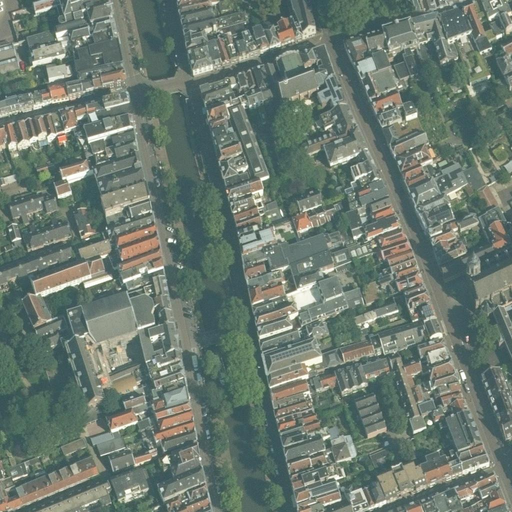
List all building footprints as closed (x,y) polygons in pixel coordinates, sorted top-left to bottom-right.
[(57,0),(48,3),(43,5),(33,8),(35,17),(60,9),(89,0),(57,0)] [(123,0),(89,0),(60,9),(65,24),(60,25),(59,27),(60,31),(61,32),(84,25),(82,19),(110,11),(110,10),(109,10),(125,6),(123,0)] [(198,0),(177,5),(164,8),(166,18),(179,15),(201,10),(198,0)] [(201,10),(179,15),(166,18),(168,26),(181,23),(181,22),(217,14),(220,24),(244,17),(243,15),(242,15),(239,4),(236,2),(226,5),(226,4),(217,6),(215,0),(198,0),(201,10)] [(275,0),(280,19),(283,18),(278,0),(275,0)] [(294,19),(311,14),(309,9),(308,4),(308,3),(307,0),(288,0),(292,14),(293,19),(294,19)] [(406,0),(410,10),(425,6),(425,5),(423,0),(406,0)] [(502,35),(504,34),(500,25),(507,21),(511,19),(506,9),(502,0),(491,0),(489,1),(481,4),(488,22),(493,33),(496,41),(503,38),(502,35)] [(511,1),(511,0),(502,0),(506,9),(511,6),(511,1)] [(480,26),(488,22),(481,4),(481,5),(472,8),(462,12),(473,40),(481,59),(491,54),(487,45),(496,41),(493,33),(484,37),(480,26)] [(56,41),(113,26),(130,22),(127,5),(125,6),(109,10),(110,10),(110,11),(82,19),(84,25),(61,32),(52,34),(46,36),(33,40),(30,41),(26,42),(27,42),(29,52),(30,56),(58,48),(56,41)] [(437,20),(453,63),(458,61),(457,59),(457,58),(453,49),(452,47),(455,46),(458,53),(457,53),(468,81),(470,87),(490,79),(480,59),(481,59),(473,40),(462,12),(449,17),(437,20)] [(173,45),(185,42),(212,36),(216,48),(223,46),(233,43),(241,40),(242,39),(249,38),(249,37),(246,27),(246,26),(244,17),(220,24),(217,14),(181,22),(181,23),(168,26),(173,45)] [(311,15),(311,14),(294,19),(295,22),(303,41),(316,35),(313,26),(313,24),(311,15)] [(295,44),(303,41),(295,22),(291,23),(289,18),(282,20),(284,25),(287,24),(295,44)] [(410,28),(422,62),(429,80),(434,78),(433,75),(434,75),(433,75),(431,69),(432,69),(431,68),(430,66),(427,58),(431,57),(430,54),(435,53),(440,69),(451,65),(452,68),(455,67),(453,63),(437,20),(438,21),(437,21),(428,23),(427,24),(427,23),(421,25),(410,28)] [(505,37),(511,33),(511,27),(510,28),(507,21),(500,25),(504,34),(505,37)] [(116,36),(133,32),(130,22),(113,26),(56,41),(58,48),(61,48),(70,46),(70,47),(71,47),(116,36)] [(259,27),(260,30),(268,28),(277,26),(275,22),(259,26),(259,27)] [(281,49),(295,44),(287,24),(284,25),(279,27),(279,25),(277,26),(268,28),(276,44),(278,43),(281,49)] [(269,54),(270,53),(260,30),(259,27),(252,30),(252,37),(253,37),(255,42),(254,42),(251,43),(249,38),(242,39),(248,60),(253,58),(253,59),(255,58),(257,57),(257,58),(258,58),(260,57),(269,54)] [(260,30),(270,53),(281,49),(278,43),(276,44),(268,28),(260,30)] [(403,62),(410,82),(418,79),(412,60),(409,53),(416,51),(419,63),(422,62),(410,28),(409,29),(400,32),(400,31),(393,33),(393,34),(384,36),(382,37),(389,60),(392,59),(401,56),(403,62)] [(32,35),(33,40),(46,36),(45,31),(32,35)] [(118,47),(118,46),(135,43),(133,32),(116,36),(71,47),(73,59),(118,47)] [(212,36),(185,42),(173,45),(176,59),(187,56),(187,57),(206,51),(208,51),(208,50),(216,48),(212,36)] [(382,37),(364,42),(371,62),(372,65),(372,66),(389,60),(382,37)] [(241,40),(233,43),(240,64),(249,62),(248,60),(242,39),(241,40)] [(355,71),(355,72),(372,66),(372,65),(364,67),(363,64),(365,63),(364,59),(368,58),(369,62),(371,62),(364,42),(356,44),(344,47),(348,58),(350,63),(355,71)] [(502,57),(503,60),(507,58),(511,55),(511,42),(500,49),(504,56),(502,57)] [(118,46),(118,47),(73,59),(61,62),(62,66),(74,63),(76,70),(121,59),(120,57),(136,54),(134,44),(135,44),(135,43),(118,46)] [(233,43),(223,46),(230,67),(240,64),(233,43)] [(0,77),(20,72),(13,46),(9,47),(0,49),(0,77)] [(58,48),(30,56),(31,59),(29,60),(30,66),(33,66),(33,69),(52,64),(61,62),(73,59),(71,47),(70,47),(70,46),(61,48),(58,48)] [(208,51),(206,51),(213,72),(214,72),(230,67),(223,46),(216,48),(208,50),(208,51)] [(179,82),(193,78),(213,72),(206,51),(187,57),(187,56),(176,59),(178,70),(178,71),(178,73),(180,77),(178,77),(179,82)] [(327,79),(329,85),(335,82),(334,79),(324,53),(321,54),(320,53),(317,54),(317,55),(311,57),(319,77),(327,79)] [(120,57),(121,59),(76,70),(78,79),(123,70),(136,67),(139,67),(136,54),(120,57)] [(263,107),(263,108),(274,103),(281,123),(301,115),(299,111),(297,105),(318,98),(316,91),(329,85),(327,79),(319,77),(311,57),(299,62),(298,61),(296,61),(296,62),(279,68),(276,68),(276,69),(277,69),(277,71),(277,72),(281,85),(277,87),(273,74),(273,73),(273,72),(273,73),(272,72),(263,74),(252,77),(257,91),(254,93),(254,97),(259,96),(261,103),(263,107)] [(511,68),(507,58),(503,60),(495,64),(503,81),(511,75),(511,68)] [(362,87),(370,106),(395,95),(406,90),(403,83),(410,80),(410,82),(403,62),(401,63),(402,68),(395,71),(394,69),(388,71),(385,64),(389,64),(393,62),(392,59),(389,60),(372,66),(355,72),(362,87)] [(49,86),(78,79),(76,70),(71,71),(56,74),(55,72),(56,72),(56,69),(55,69),(54,67),(42,69),(44,77),(46,87),(49,86)] [(123,70),(78,79),(80,88),(92,85),(124,78),(140,75),(141,74),(136,69),(136,67),(123,70)] [(140,75),(124,78),(92,85),(94,96),(124,90),(124,89),(133,87),(143,85),(145,79),(141,74),(140,75)] [(511,75),(503,81),(496,84),(500,93),(508,89),(510,92),(511,90),(511,75)] [(250,99),(254,97),(254,93),(257,91),(252,77),(244,80),(247,86),(249,95),(250,99)] [(148,82),(145,79),(143,85),(133,87),(134,92),(147,90),(146,86),(148,82)] [(239,99),(241,103),(250,99),(249,95),(247,86),(244,80),(235,83),(237,91),(239,98),(239,99)] [(205,86),(199,87),(186,90),(188,98),(201,96),(200,94),(209,91),(219,88),(217,81),(205,86)] [(297,105),(299,111),(314,104),(318,113),(322,111),(322,112),(331,108),(332,111),(334,114),(319,121),(323,129),(325,132),(322,133),(324,138),(330,136),(331,139),(324,141),(322,143),(303,150),(306,160),(324,153),(351,144),(348,137),(358,133),(357,131),(356,131),(355,127),(352,122),(347,109),(345,105),(344,102),(340,92),(339,93),(335,82),(329,85),(316,91),(318,98),(297,105)] [(203,103),(203,102),(237,91),(235,83),(225,86),(219,88),(209,91),(200,94),(201,96),(188,98),(189,106),(203,103)] [(65,85),(58,86),(61,104),(70,102),(67,91),(66,89),(65,85)] [(92,85),(80,88),(83,99),(94,96),(92,85)] [(49,95),(41,97),(43,108),(54,105),(61,104),(58,86),(48,89),(49,92),(48,92),(49,95)] [(80,88),(67,91),(70,102),(77,100),(83,99),(80,88)] [(126,104),(125,104),(129,103),(129,102),(143,100),(147,99),(149,99),(147,90),(134,92),(126,94),(103,99),(105,109),(103,109),(105,118),(130,112),(129,107),(129,106),(128,106),(126,105),(126,104)] [(203,102),(203,103),(189,106),(191,113),(205,110),(205,109),(239,99),(239,98),(237,91),(203,102)] [(370,106),(376,121),(402,111),(400,105),(404,103),(406,110),(409,109),(404,98),(398,101),(395,95),(370,106)] [(262,107),(263,107),(261,103),(259,96),(254,97),(250,99),(241,103),(239,104),(241,110),(242,110),(247,108),(248,112),(249,112),(250,112),(250,111),(253,111),(254,110),(255,110),(257,109),(258,112),(257,113),(260,119),(262,125),(268,123),(263,111),(263,110),(262,107)] [(41,97),(31,100),(34,110),(43,108),(41,97)] [(207,118),(206,116),(224,110),(235,106),(235,105),(239,104),(241,103),(239,99),(205,109),(205,110),(191,113),(192,121),(207,118)] [(17,104),(20,114),(23,113),(31,111),(34,110),(31,100),(17,104)] [(145,111),(143,100),(129,102),(129,103),(131,114),(145,111)] [(17,104),(6,107),(9,117),(20,114),(17,104)] [(249,177),(252,187),(259,184),(269,181),(269,180),(268,180),(264,168),(264,167),(260,157),(259,155),(255,145),(255,143),(251,133),(250,131),(249,128),(246,121),(246,120),(242,111),(241,110),(239,104),(235,105),(235,106),(224,110),(228,124),(231,131),(233,138),(239,152),(243,163),(249,177)] [(0,119),(9,117),(6,107),(0,108),(0,107),(0,119)] [(412,108),(409,109),(406,110),(402,111),(376,121),(382,134),(397,128),(407,124),(417,120),(414,113),(412,108)] [(103,109),(86,113),(87,123),(105,118),(103,109)] [(206,116),(207,118),(192,121),(195,135),(210,131),(210,130),(228,124),(224,110),(206,116)] [(84,137),(132,125),(148,121),(145,111),(131,114),(131,113),(130,113),(130,112),(105,118),(87,123),(77,126),(81,139),(84,138),(84,137)] [(86,113),(75,116),(77,126),(87,123),(86,113)] [(60,120),(65,138),(73,135),(75,141),(76,141),(81,139),(77,126),(75,116),(74,116),(70,117),(69,117),(66,118),(65,118),(64,118),(61,119),(60,119),(60,120)] [(52,122),(57,140),(58,146),(66,143),(65,138),(60,120),(52,122)] [(47,141),(48,143),(57,140),(52,122),(52,121),(51,122),(50,122),(49,122),(43,124),(42,124),(47,141)] [(148,121),(132,125),(84,137),(84,138),(81,139),(76,141),(80,153),(83,152),(134,137),(150,133),(148,121)] [(33,126),(40,149),(49,147),(48,143),(47,141),(42,124),(33,126)] [(210,130),(210,131),(195,135),(197,143),(211,138),(227,133),(228,132),(231,131),(228,124),(210,130)] [(25,128),(30,148),(30,149),(31,149),(31,148),(32,148),(33,149),(33,150),(34,151),(34,152),(35,152),(36,152),(37,153),(38,153),(39,152),(41,152),(40,149),(33,126),(25,128)] [(13,131),(13,132),(20,157),(25,156),(23,150),(30,148),(25,128),(24,128),(24,129),(13,131)] [(382,134),(390,152),(413,140),(410,133),(401,137),(397,128),(382,134)] [(199,151),(213,146),(214,149),(229,143),(228,140),(233,138),(231,131),(228,132),(227,133),(211,138),(197,143),(199,151)] [(20,157),(13,132),(11,132),(9,133),(9,132),(9,133),(7,133),(5,134),(4,134),(8,149),(9,152),(11,160),(20,157)] [(134,137),(83,152),(87,163),(89,162),(93,161),(95,161),(136,148),(153,145),(150,133),(134,137)] [(351,144),(324,153),(331,170),(358,160),(368,156),(367,154),(365,149),(360,139),(358,134),(358,133),(348,137),(351,144)] [(0,152),(0,153),(0,152),(0,151),(8,149),(4,134),(0,135),(0,152)] [(390,152),(395,163),(415,153),(425,150),(430,148),(430,147),(428,148),(423,137),(424,136),(424,135),(423,136),(413,140),(390,152)] [(200,156),(202,163),(205,162),(217,159),(239,152),(233,138),(228,140),(229,143),(214,149),(215,151),(200,156)] [(98,186),(142,173),(159,167),(156,156),(153,145),(136,148),(95,161),(97,169),(98,174),(94,175),(95,178),(98,186)] [(199,151),(200,156),(215,151),(214,149),(213,146),(199,151)] [(395,163),(401,179),(429,166),(430,166),(432,165),(437,162),(436,162),(441,160),(437,152),(428,156),(425,150),(415,153),(395,163)] [(220,169),(220,172),(243,163),(239,152),(217,159),(205,162),(202,163),(205,174),(220,169)] [(368,156),(358,160),(363,169),(351,174),(355,184),(350,186),(352,192),(344,195),(342,188),(336,190),(335,195),(338,201),(345,198),(353,196),(362,192),(359,183),(364,181),(367,178),(376,174),(368,156)] [(60,174),(63,184),(63,185),(67,183),(86,178),(86,177),(90,176),(90,175),(94,174),(94,175),(98,174),(97,169),(96,169),(93,161),(89,162),(90,165),(60,174)] [(208,178),(211,188),(224,185),(224,186),(249,177),(243,163),(220,172),(208,178)] [(429,176),(433,174),(430,166),(429,166),(401,179),(405,187),(429,176)] [(408,194),(416,212),(445,199),(468,187),(469,186),(471,189),(483,182),(475,167),(462,174),(458,166),(434,177),(435,179),(431,181),(432,183),(430,184),(431,185),(427,187),(426,186),(408,194)] [(145,185),(144,183),(161,178),(159,167),(142,173),(98,186),(102,199),(145,185)] [(359,183),(362,192),(380,185),(376,174),(367,178),(364,181),(359,183)] [(405,187),(408,194),(426,186),(425,184),(429,182),(430,184),(432,183),(431,181),(431,180),(433,179),(432,177),(434,176),(433,174),(429,176),(405,187)] [(15,176),(3,180),(5,186),(18,182),(16,176),(15,176)] [(208,189),(211,200),(226,196),(226,197),(252,187),(249,177),(224,186),(224,185),(211,188),(208,189)] [(104,206),(146,191),(146,192),(163,187),(161,178),(144,183),(145,185),(102,199),(104,206)] [(473,196),(475,195),(486,189),(483,182),(471,189),(470,189),(473,196)] [(63,185),(63,184),(53,187),(58,200),(71,195),(67,183),(63,185)] [(215,211),(229,207),(229,206),(252,199),(252,200),(259,197),(264,195),(259,184),(252,187),(226,197),(226,196),(211,200),(213,211),(215,211)] [(127,214),(150,207),(167,202),(163,187),(146,192),(146,191),(104,206),(102,206),(106,221),(127,215),(127,214)] [(350,209),(363,204),(385,196),(381,187),(369,192),(358,196),(347,201),(350,209)] [(486,189),(475,195),(485,212),(486,212),(487,216),(498,210),(486,189)] [(309,198),(305,199),(307,204),(309,203),(312,211),(323,207),(318,194),(313,196),(312,194),(308,196),(309,198)] [(45,195),(39,197),(46,217),(58,213),(54,198),(53,199),(54,200),(50,201),(49,200),(47,201),(45,195)] [(365,211),(388,203),(385,196),(363,204),(365,211)] [(30,200),(35,214),(42,212),(43,217),(46,217),(39,197),(34,199),(34,200),(31,201),(30,200)] [(215,212),(219,224),(221,223),(233,219),(233,220),(256,211),(254,206),(261,203),(259,197),(252,200),(252,199),(229,206),(229,207),(215,212)] [(307,204),(305,199),(295,203),(300,215),(312,211),(309,203),(307,204)] [(416,212),(422,222),(447,211),(451,209),(458,205),(457,201),(448,205),(445,199),(416,212)] [(26,202),(19,204),(27,225),(29,224),(27,217),(35,214),(30,200),(30,201),(26,203),(26,202)] [(130,224),(152,217),(166,214),(166,213),(170,212),(167,202),(150,207),(127,214),(127,215),(130,224)] [(219,224),(221,232),(235,228),(258,219),(257,214),(263,211),(264,217),(268,227),(270,226),(287,220),(283,208),(278,210),(276,203),(265,208),(264,206),(261,207),(262,209),(256,211),(233,220),(221,223),(219,224)] [(345,218),(348,227),(391,212),(388,203),(365,211),(351,216),(345,218)] [(27,225),(19,204),(12,206),(13,207),(9,208),(9,207),(8,207),(13,222),(21,219),(24,226),(27,225)] [(349,209),(351,216),(365,211),(363,204),(350,209),(349,209)] [(324,218),(327,226),(337,222),(336,220),(342,218),(337,205),(332,207),(325,210),(327,216),(324,218)] [(73,215),(77,227),(88,223),(85,215),(89,214),(88,210),(73,215)] [(316,221),(318,229),(327,226),(324,218),(327,216),(325,210),(316,213),(318,220),(316,221)] [(490,247),(495,257),(503,253),(511,249),(511,250),(511,249),(511,247),(502,227),(506,226),(505,225),(498,210),(487,216),(486,217),(486,218),(478,223),(482,231),(490,247)] [(451,221),(447,211),(422,222),(428,237),(443,231),(446,237),(453,235),(459,232),(460,236),(462,235),(471,231),(472,235),(482,231),(478,223),(486,218),(486,217),(487,216),(486,212),(485,212),(484,212),(475,216),(473,217),(474,220),(469,219),(464,222),(461,226),(458,226),(456,219),(451,221)] [(348,227),(351,235),(395,220),(391,212),(348,227)] [(306,217),(311,231),(318,229),(316,221),(318,220),(316,213),(306,217)] [(127,215),(106,221),(106,222),(109,231),(117,228),(130,224),(127,215)] [(110,246),(155,231),(157,230),(173,227),(171,215),(153,219),(136,225),(106,234),(110,245),(110,246)] [(221,232),(223,241),(238,238),(238,236),(268,227),(264,217),(258,219),(235,228),(221,232)] [(297,236),(311,231),(306,217),(293,222),(292,222),(297,236)] [(56,220),(54,221),(60,242),(67,240),(67,239),(71,238),(71,239),(72,239),(67,225),(59,227),(56,220)] [(351,235),(355,245),(358,245),(360,244),(358,240),(364,237),(367,244),(400,232),(395,220),(351,235)] [(53,229),(45,232),(50,246),(49,245),(53,243),(54,245),(60,242),(54,221),(51,222),(53,229)] [(274,236),(272,236),(274,242),(277,251),(277,252),(288,250),(289,253),(315,243),(311,231),(297,236),(292,222),(282,226),(273,229),(272,229),(274,236)] [(88,223),(77,227),(81,240),(96,235),(95,231),(91,233),(88,223)] [(16,225),(9,227),(10,229),(8,230),(12,244),(21,242),(17,227),(16,225)] [(502,227),(511,247),(511,226),(511,227),(511,228),(508,230),(506,226),(502,227)] [(34,227),(32,228),(39,249),(46,247),(45,246),(49,245),(49,246),(50,246),(45,232),(37,234),(34,227)] [(157,230),(155,231),(110,246),(110,245),(84,254),(78,257),(75,257),(79,268),(99,261),(109,257),(112,256),(110,250),(116,248),(118,254),(157,241),(176,236),(173,227),(157,230)] [(39,249),(32,228),(29,229),(31,236),(23,239),(28,253),(28,252),(32,251),(32,252),(39,249)] [(269,230),(261,232),(264,239),(272,236),(274,236),(272,229),(269,230)] [(428,237),(430,244),(446,237),(443,231),(428,237)] [(221,243),(223,250),(228,249),(239,246),(264,239),(261,232),(239,239),(238,238),(223,241),(224,243),(221,243)] [(227,268),(229,276),(245,272),(245,273),(263,267),(265,273),(270,272),(272,278),(286,273),(328,257),(326,250),(331,248),(344,244),(346,248),(354,245),(355,246),(355,245),(351,235),(346,237),(345,232),(315,243),(289,253),(288,250),(277,252),(277,251),(258,257),(258,258),(242,263),(243,263),(243,264),(227,268)] [(364,259),(376,255),(406,244),(401,234),(360,249),(364,259)] [(430,244),(433,252),(456,242),(453,235),(446,237),(430,244)] [(157,241),(118,254),(112,256),(109,257),(114,273),(160,257),(160,256),(161,256),(179,252),(176,236),(157,241)] [(223,250),(225,258),(241,254),(241,255),(253,250),(253,248),(274,242),(272,236),(264,239),(239,246),(228,249),(223,250)] [(241,254),(225,258),(227,268),(242,263),(258,258),(258,257),(277,251),(274,242),(253,248),(253,250),(241,255),(241,254)] [(433,252),(436,261),(462,249),(461,246),(458,247),(456,242),(433,252)] [(84,254),(80,244),(78,245),(74,247),(78,257),(84,254)] [(406,244),(376,255),(378,259),(381,258),(383,264),(384,264),(410,255),(406,244)] [(60,250),(58,251),(66,270),(70,269),(68,263),(74,261),(69,247),(62,250),(62,251),(60,252),(60,250)] [(232,291),(238,317),(252,312),(296,297),(298,296),(294,283),(346,266),(352,264),(364,259),(360,249),(359,247),(355,248),(347,251),(328,257),(286,273),(272,278),(270,272),(265,273),(266,280),(247,287),(232,291)] [(490,247),(466,258),(439,270),(444,283),(482,267),(491,262),(495,258),(495,257),(490,247)] [(436,261),(439,270),(466,258),(465,256),(467,255),(466,254),(464,255),(462,249),(436,261)] [(55,252),(48,255),(54,268),(59,266),(61,272),(66,270),(58,251),(57,251),(57,253),(55,253),(55,252)] [(162,266),(163,267),(162,267),(163,267),(163,268),(183,263),(180,251),(179,252),(161,256),(160,256),(160,257),(114,273),(105,277),(84,284),(90,303),(94,302),(91,293),(162,266)] [(40,258),(38,258),(46,278),(50,276),(48,270),(54,268),(48,255),(41,257),(42,258),(40,259),(40,258)] [(410,255),(384,264),(387,272),(414,262),(410,255)] [(35,260),(28,262),(33,276),(38,274),(41,279),(46,278),(38,258),(37,259),(37,260),(35,261),(35,260)] [(469,291),(470,293),(465,295),(466,297),(469,295),(477,312),(474,313),(475,314),(475,315),(479,313),(482,318),(483,320),(487,321),(492,319),(498,331),(491,334),(499,350),(505,348),(511,363),(511,259),(476,277),(476,278),(473,280),(474,281),(470,283),(469,282),(465,283),(467,287),(466,290),(469,291)] [(99,261),(79,268),(59,275),(64,291),(84,284),(105,277),(99,261)] [(19,265),(18,266),(25,285),(30,283),(27,278),(33,276),(28,262),(21,265),(22,266),(20,266),(19,265)] [(414,262),(387,272),(383,273),(385,280),(391,278),(416,269),(414,262)] [(183,263),(163,268),(163,267),(162,267),(163,267),(162,266),(91,293),(94,302),(108,297),(108,296),(164,276),(175,273),(177,272),(177,273),(184,271),(183,263)] [(14,267),(8,269),(13,283),(18,281),(20,287),(25,285),(18,266),(16,266),(17,267),(15,268),(14,267)] [(294,283),(298,296),(323,288),(320,276),(328,273),(335,270),(337,274),(348,269),(346,266),(294,283)] [(229,276),(232,291),(247,287),(266,280),(265,273),(263,267),(245,273),(245,272),(229,276)] [(0,279),(5,293),(9,291),(7,285),(13,283),(8,269),(1,272),(1,273),(0,273),(0,279)] [(417,269),(416,269),(391,278),(394,284),(419,276),(419,275),(418,275),(418,273),(416,270),(417,270),(417,269)] [(164,276),(108,296),(108,297),(110,302),(121,299),(128,296),(133,295),(154,287),(165,283),(166,285),(173,284),(180,282),(186,281),(184,271),(177,273),(177,272),(175,273),(164,276)] [(36,299),(36,301),(40,298),(64,291),(59,275),(49,279),(31,285),(36,299)] [(385,280),(364,288),(363,289),(363,296),(366,307),(380,302),(376,290),(388,285),(392,298),(399,296),(423,287),(419,276),(394,284),(391,278),(385,280)] [(169,304),(168,298),(176,296),(179,296),(179,295),(190,293),(187,281),(186,281),(180,282),(173,284),(166,285),(165,283),(154,287),(155,292),(144,295),(127,301),(130,309),(147,304),(147,303),(156,300),(158,306),(169,304)] [(298,296),(302,307),(305,316),(307,315),(315,312),(324,309),(333,306),(342,303),(344,302),(342,297),(338,283),(323,288),(298,296)] [(400,298),(402,303),(405,302),(406,305),(426,297),(424,290),(403,297),(400,298)] [(171,318),(171,314),(193,309),(191,300),(190,293),(179,295),(179,296),(176,296),(168,298),(169,304),(170,310),(155,316),(152,322),(153,322),(153,323),(155,325),(159,321),(171,318)] [(351,296),(349,297),(355,311),(364,308),(364,307),(363,307),(359,296),(359,293),(358,293),(358,294),(355,295),(354,293),(350,294),(351,296)] [(346,295),(342,297),(344,302),(342,303),(346,314),(348,313),(355,311),(349,297),(347,297),(346,295)] [(255,323),(256,329),(269,318),(275,316),(302,307),(298,296),(296,297),(252,312),(238,317),(241,326),(241,327),(255,323)] [(400,307),(401,308),(396,310),(397,315),(395,316),(397,320),(400,319),(398,314),(405,312),(403,307),(405,306),(408,314),(409,315),(419,312),(418,310),(429,307),(426,297),(406,305),(404,306),(400,307)] [(44,354),(62,347),(66,345),(56,320),(49,305),(44,307),(40,298),(36,301),(35,301),(22,306),(34,332),(38,342),(44,354)] [(147,303),(147,304),(147,305),(153,310),(155,316),(170,310),(169,304),(158,306),(156,300),(147,303)] [(174,327),(175,331),(156,337),(153,323),(153,322),(152,322),(155,316),(153,310),(147,305),(147,304),(130,309),(127,301),(93,312),(94,313),(80,317),(93,343),(97,351),(139,338),(142,352),(127,358),(131,369),(134,376),(180,359),(180,358),(178,348),(176,341),(181,339),(199,335),(196,322),(174,327)] [(346,314),(342,303),(333,306),(337,317),(346,314)] [(394,305),(383,309),(386,319),(388,323),(397,320),(395,316),(397,315),(396,310),(394,305)] [(333,306),(324,309),(328,320),(337,317),(333,306)] [(237,341),(244,340),(245,348),(259,344),(259,345),(260,344),(269,341),(292,334),(301,330),(297,319),(305,316),(302,307),(275,316),(269,318),(256,329),(255,323),(241,327),(241,326),(235,327),(236,334),(237,341)] [(432,313),(429,307),(418,310),(419,312),(420,317),(432,313)] [(171,314),(171,318),(159,321),(155,325),(153,323),(156,337),(175,331),(174,327),(196,322),(193,309),(171,314)] [(324,309),(315,312),(319,324),(328,320),(324,309)] [(383,309),(373,313),(378,326),(388,323),(386,319),(383,309)] [(64,354),(69,353),(93,343),(80,317),(78,313),(77,312),(66,315),(56,320),(66,345),(62,347),(64,353),(64,354)] [(315,312),(307,315),(311,327),(319,324),(315,312)] [(419,312),(409,315),(409,316),(408,316),(408,317),(406,320),(412,325),(422,322),(420,317),(419,312)] [(373,313),(362,317),(367,330),(378,326),(373,313)] [(420,317),(422,322),(424,328),(436,324),(435,323),(437,321),(436,319),(434,318),(432,313),(420,317)] [(307,315),(305,316),(297,319),(301,330),(301,331),(311,327),(307,315)] [(358,333),(365,331),(367,330),(362,317),(353,320),(356,330),(358,333)] [(404,321),(379,330),(377,329),(378,327),(374,328),(376,334),(405,324),(404,321)] [(436,324),(424,328),(430,343),(442,339),(436,324)] [(246,351),(248,361),(262,357),(262,356),(292,346),(294,345),(300,343),(300,342),(304,341),(307,349),(318,344),(317,340),(326,337),(326,336),(328,335),(325,327),(325,325),(306,332),(272,343),(260,347),(260,346),(246,351)] [(412,328),(419,346),(427,344),(427,343),(420,325),(412,328)] [(405,330),(410,349),(419,346),(412,328),(405,330)] [(396,332),(401,352),(410,349),(405,330),(396,332)] [(358,333),(360,339),(367,359),(374,356),(369,342),(366,343),(364,337),(367,336),(365,331),(358,333)] [(387,335),(393,354),(401,352),(396,332),(387,335)] [(183,350),(194,349),(201,348),(201,349),(203,348),(203,343),(207,342),(206,338),(203,338),(201,334),(199,335),(181,339),(183,350)] [(369,342),(374,356),(375,357),(383,354),(377,339),(377,338),(376,334),(368,337),(369,342)] [(377,339),(383,354),(384,357),(393,354),(387,335),(377,338),(377,339)] [(359,346),(357,346),(355,347),(360,361),(367,359),(360,339),(357,340),(359,346)] [(248,361),(250,369),(264,365),(263,363),(295,353),(294,350),(306,345),(304,341),(300,342),(300,343),(294,345),(292,346),(262,356),(262,357),(248,361)] [(349,342),(346,343),(352,363),(360,361),(355,347),(351,348),(349,342)] [(105,405),(102,395),(107,393),(106,387),(134,376),(131,369),(112,377),(110,370),(106,372),(100,355),(99,355),(97,351),(93,343),(69,353),(75,371),(81,393),(87,412),(96,409),(102,406),(105,405)] [(344,349),(339,351),(343,365),(352,363),(346,343),(343,345),(344,349)] [(250,369),(254,386),(267,382),(268,383),(304,370),(310,368),(322,364),(319,358),(318,353),(321,352),(318,344),(307,349),(295,353),(263,363),(264,365),(250,369)] [(418,363),(418,364),(447,354),(444,344),(418,352),(421,362),(418,363)] [(182,367),(181,367),(194,362),(193,361),(203,359),(201,349),(201,348),(194,349),(189,351),(190,355),(180,358),(180,359),(134,376),(106,387),(107,393),(102,395),(105,405),(118,399),(130,395),(153,387),(150,379),(182,367)] [(310,368),(304,370),(308,381),(318,377),(316,373),(343,365),(339,351),(326,356),(325,352),(322,353),(324,356),(319,358),(322,364),(310,368)] [(421,371),(449,361),(447,354),(418,364),(421,371)] [(388,360),(392,373),(402,369),(398,357),(388,360)] [(181,367),(182,367),(150,379),(153,387),(183,376),(183,375),(202,370),(200,361),(204,360),(203,359),(193,361),(194,362),(181,367)] [(366,380),(366,381),(389,374),(389,373),(385,361),(360,369),(364,381),(366,380)] [(402,370),(406,378),(409,388),(411,393),(415,392),(410,379),(421,375),(422,376),(428,374),(431,386),(455,379),(450,364),(449,361),(421,371),(418,364),(411,367),(402,370)] [(183,376),(153,387),(130,395),(133,403),(185,384),(204,379),(202,369),(202,370),(183,375),(183,376)] [(353,371),(359,391),(368,388),(365,381),(366,381),(366,380),(364,381),(360,369),(353,371)] [(392,373),(395,382),(406,378),(402,370),(402,369),(392,373)] [(267,382),(254,386),(257,398),(270,395),(270,394),(308,381),(304,370),(268,383),(267,382)] [(344,374),(350,394),(359,391),(353,371),(344,374)] [(481,380),(490,403),(508,396),(499,372),(481,380)] [(334,377),(338,388),(341,397),(350,394),(344,374),(334,377)] [(319,381),(322,391),(329,390),(330,391),(338,388),(334,377),(319,381)] [(395,382),(398,392),(409,388),(406,378),(395,382)] [(204,379),(185,384),(133,403),(123,407),(126,416),(133,414),(132,413),(156,404),(187,394),(186,391),(205,388),(204,379)] [(424,389),(426,396),(457,386),(455,379),(431,386),(426,387),(426,388),(424,389)] [(309,397),(311,400),(317,397),(316,394),(322,392),(322,391),(319,381),(306,385),(309,397)] [(258,402),(260,413),(273,409),(273,408),(309,397),(306,385),(305,385),(272,397),(271,397),(271,399),(258,402)] [(440,400),(460,394),(457,386),(426,396),(420,398),(423,406),(430,404),(440,400)] [(186,391),(187,394),(156,404),(158,410),(161,418),(190,408),(189,406),(207,402),(205,388),(186,391)] [(398,392),(402,404),(413,400),(411,393),(409,388),(398,392)] [(416,408),(417,407),(423,406),(420,398),(426,396),(424,389),(419,390),(415,392),(411,393),(413,400),(416,408)] [(422,420),(431,416),(464,405),(461,396),(440,402),(442,408),(434,411),(432,405),(418,410),(422,420)] [(490,403),(497,422),(511,416),(511,405),(508,396),(490,403)] [(274,416),(312,403),(311,400),(309,397),(273,408),(273,409),(260,413),(261,420),(274,416)] [(311,400),(312,403),(314,410),(314,411),(328,406),(326,400),(319,403),(317,397),(311,400)] [(386,433),(373,398),(355,405),(368,440),(381,435),(385,433),(386,433)] [(402,404),(406,414),(418,410),(417,407),(416,408),(413,400),(402,404)] [(328,407),(331,412),(344,407),(342,401),(328,407)] [(190,408),(161,418),(137,426),(140,433),(143,432),(153,429),(159,427),(159,426),(191,416),(191,415),(208,411),(207,402),(189,406),(190,408)] [(297,415),(314,410),(312,403),(274,416),(261,420),(263,427),(276,424),(276,423),(297,416),(297,415)] [(107,424),(109,429),(158,410),(156,404),(132,413),(133,414),(126,416),(107,423),(107,424)] [(464,405),(431,416),(434,425),(444,421),(445,423),(453,420),(454,421),(468,415),(464,405)] [(106,418),(102,406),(96,409),(100,420),(106,418)] [(85,426),(100,420),(96,409),(87,412),(80,414),(85,426)] [(158,410),(109,429),(111,434),(90,441),(93,448),(96,447),(101,458),(125,450),(121,439),(120,439),(118,433),(137,426),(161,418),(158,410)] [(297,423),(315,417),(314,417),(313,411),(314,411),(314,410),(297,415),(297,416),(276,423),(276,424),(263,427),(264,433),(278,430),(278,429),(293,424),(297,423)] [(409,424),(422,420),(418,410),(406,414),(409,424)] [(193,427),(193,425),(210,421),(208,411),(191,415),(191,416),(159,426),(159,427),(153,429),(143,432),(140,433),(143,443),(146,442),(153,439),(161,437),(193,427)] [(511,440),(511,416),(497,422),(505,444),(511,440)] [(266,441),(268,451),(282,447),(282,446),(307,438),(308,439),(321,434),(317,424),(315,417),(297,423),(299,428),(299,430),(279,437),(266,441)] [(449,456),(451,460),(451,461),(481,449),(469,418),(439,428),(440,433),(447,430),(450,438),(442,441),(445,449),(453,446),(456,453),(449,456)] [(409,424),(413,435),(425,430),(422,420),(409,424)] [(193,425),(193,427),(161,437),(153,439),(146,442),(149,451),(160,447),(195,436),(195,435),(212,430),(210,421),(193,425)] [(264,433),(266,441),(279,437),(299,430),(299,428),(295,429),(293,424),(278,429),(278,430),(264,433)] [(327,432),(329,439),(328,440),(328,441),(329,441),(333,452),(346,447),(353,445),(350,437),(343,439),(340,440),(337,433),(335,429),(327,431),(327,432)] [(197,446),(197,444),(214,440),(212,430),(195,435),(195,436),(160,447),(163,454),(164,457),(197,446)] [(329,439),(327,432),(321,434),(308,439),(308,442),(307,443),(308,448),(284,455),(284,454),(270,458),(273,471),(287,468),(325,454),(322,443),(328,441),(328,440),(329,439)] [(268,451),(270,458),(284,454),(284,455),(308,448),(307,443),(308,442),(308,439),(307,438),(282,446),(282,447),(268,451)] [(82,440),(81,440),(61,449),(65,458),(86,449),(83,441),(82,440)] [(406,450),(411,462),(416,461),(408,442),(400,446),(402,452),(406,450)] [(202,475),(201,474),(217,470),(213,446),(198,450),(158,466),(161,474),(163,474),(164,475),(170,473),(175,485),(175,487),(202,475)] [(329,469),(341,465),(351,462),(350,459),(355,458),(356,455),(354,449),(351,446),(346,448),(346,447),(333,452),(329,453),(325,454),(287,468),(273,471),(276,486),(290,482),(329,468),(329,469)] [(370,458),(375,470),(379,468),(377,462),(393,456),(390,449),(370,458)] [(451,460),(445,462),(448,470),(459,466),(484,457),(481,449),(451,461),(451,460)] [(130,451),(119,454),(124,471),(135,467),(133,460),(130,451)] [(136,458),(133,460),(135,467),(136,467),(140,466),(164,457),(163,454),(157,456),(156,452),(151,454),(136,458)] [(431,458),(440,484),(452,480),(448,470),(445,462),(440,464),(436,453),(430,455),(431,458)] [(119,469),(112,472),(113,475),(124,471),(119,454),(114,456),(119,469)] [(109,461),(112,472),(119,469),(114,456),(113,456),(114,460),(109,461)] [(52,467),(48,457),(42,459),(46,469),(52,467)] [(459,466),(462,476),(470,473),(470,475),(476,473),(475,471),(489,467),(484,457),(459,466)] [(378,487),(385,506),(401,500),(402,499),(401,498),(406,496),(410,494),(411,495),(412,496),(427,489),(440,484),(431,458),(424,461),(427,468),(420,471),(415,473),(413,466),(401,471),(396,473),(376,481),(378,487)] [(416,461),(411,462),(413,466),(415,473),(420,471),(416,460),(416,461)] [(91,461),(81,465),(87,482),(98,477),(91,461)] [(69,466),(71,469),(77,486),(87,482),(81,465),(80,462),(69,466)] [(0,473),(0,485),(11,482),(18,479),(18,480),(27,476),(25,468),(25,465),(24,465),(24,464),(16,468),(12,470),(3,473),(0,473)] [(278,493),(279,500),(294,496),(294,498),(334,483),(343,480),(340,471),(343,470),(341,465),(329,469),(331,474),(292,488),(292,489),(278,493)] [(448,470),(452,480),(462,476),(459,466),(448,470)] [(276,486),(278,493),(292,489),(292,488),(331,474),(329,469),(329,468),(290,482),(276,486)] [(71,469),(59,474),(65,491),(77,486),(71,469)] [(205,489),(205,488),(219,484),(217,470),(201,474),(202,475),(175,487),(175,485),(171,486),(171,487),(162,491),(158,493),(159,496),(163,506),(164,505),(205,489)] [(154,494),(145,471),(110,485),(118,505),(148,493),(149,496),(154,494)] [(59,474),(48,479),(55,495),(65,491),(59,474)] [(36,479),(38,483),(44,500),(55,495),(48,479),(46,475),(36,479)] [(448,511),(464,511),(463,510),(489,499),(490,501),(486,503),(478,507),(468,511),(497,511),(505,509),(501,497),(497,487),(494,479),(493,480),(491,479),(491,478),(487,480),(466,489),(469,496),(465,498),(467,502),(458,505),(454,493),(442,498),(448,511)] [(153,483),(158,493),(162,491),(157,481),(153,483)] [(373,503),(375,511),(375,510),(385,506),(378,487),(377,487),(375,481),(369,484),(370,484),(369,484),(372,491),(370,491),(374,502),(373,503)] [(0,485),(0,497),(4,496),(6,496),(8,495),(8,493),(14,491),(15,491),(11,482),(0,485)] [(38,483),(27,488),(33,504),(44,500),(38,483)] [(279,500),(282,511),(286,511),(297,509),(297,510),(315,504),(317,511),(327,508),(335,505),(346,501),(344,496),(339,498),(338,496),(334,483),(294,498),(294,496),(279,500)] [(156,509),(157,511),(178,511),(208,500),(224,496),(222,496),(222,497),(222,496),(219,485),(219,484),(205,488),(205,489),(186,496),(164,505),(163,506),(156,509)] [(358,489),(367,511),(370,511),(372,511),(373,511),(375,510),(375,511),(373,503),(374,502),(370,491),(372,491),(369,484),(362,488),(362,487),(358,489)] [(100,511),(111,508),(107,498),(112,497),(108,486),(107,486),(103,488),(103,487),(42,511),(100,511)] [(15,492),(18,499),(23,508),(33,504),(27,488),(15,492)] [(344,496),(346,501),(350,511),(367,511),(358,489),(351,491),(344,495),(344,496)] [(469,496),(466,489),(454,493),(458,505),(467,502),(465,498),(469,496)] [(0,497),(0,507),(10,505),(9,503),(6,496),(4,496),(0,497)] [(209,511),(211,511),(226,507),(224,496),(208,500),(178,511),(209,511)] [(435,511),(448,511),(442,498),(431,503),(435,511)] [(9,503),(10,505),(12,511),(14,511),(23,508),(18,499),(9,503)] [(350,511),(346,501),(335,505),(337,511),(350,511)] [(435,511),(431,503),(418,508),(419,511),(435,511)]
